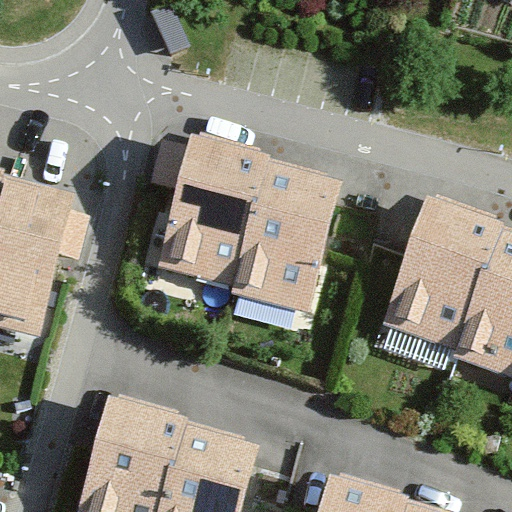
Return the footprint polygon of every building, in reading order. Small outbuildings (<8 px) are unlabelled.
[(174,10),(155,19),(174,60),(193,51),(174,10)] [(183,157),(152,275),(230,296),(260,184),(262,178),(183,157)] [(303,326),(335,203),(260,184),(230,296),(228,307),(303,326)] [(0,198),(0,354),(30,362),(68,215),(0,198)] [(502,242),(429,215),(387,329),(459,356),(499,249),(502,242)] [(511,253),(499,249),(459,356),(456,366),(511,386),(511,253)] [(112,420),(86,511),(161,511),(180,448),(182,440),(112,420)] [(242,511),(254,466),(180,448),(161,511),(242,511)] [(395,511),(332,494),(326,511),(395,511)]
